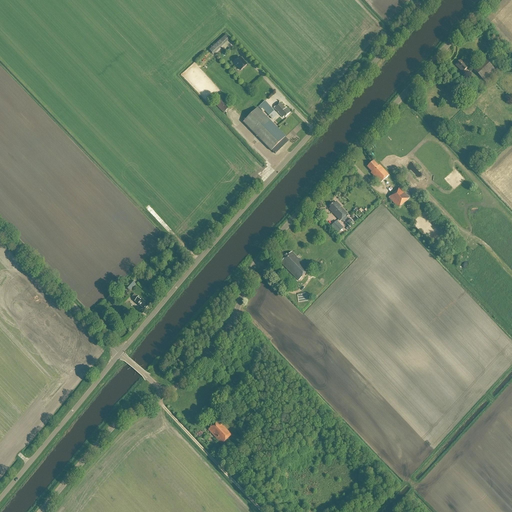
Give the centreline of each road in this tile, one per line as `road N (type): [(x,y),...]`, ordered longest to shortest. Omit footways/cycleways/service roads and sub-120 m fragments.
road 1 (tertiary): [(157,400),(214,348),(263,252),(488,0)]
road 2 (unclassified): [(119,354),(430,0)]
road 3 (unclassified): [(0,498),(119,354)]
road 4 (unclassified): [(119,354),(0,231)]
road 5 (tertiary): [(43,511),(117,424),(157,400)]
road 6 (unclassified): [(259,511),(157,400)]
